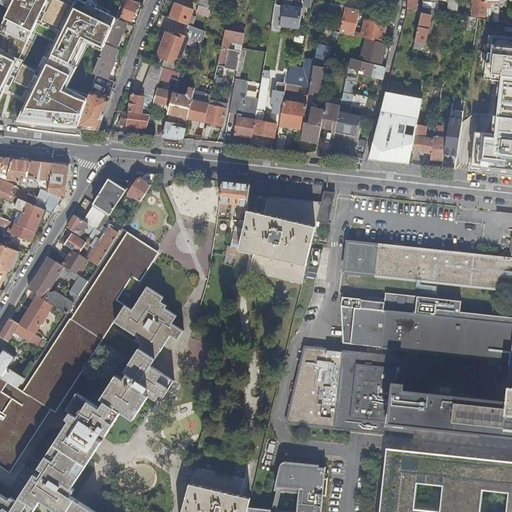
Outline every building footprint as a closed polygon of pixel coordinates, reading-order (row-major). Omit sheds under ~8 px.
[(0,0),(11,8),(0,28),(0,32),(29,46),(49,0),(0,0)] [(74,6),(60,0),(49,0),(29,46),(7,94),(25,103),(49,53),(74,6)] [(76,0),(74,6),(49,53),(78,66),(89,43),(103,50),(105,44),(116,19),(116,18),(78,0),(76,0)] [(128,0),(123,0),(117,16),(122,18),(128,0)] [(133,1),(130,0),(128,0),(122,18),(125,19),(132,22),(139,3),(133,1)] [(200,0),(199,4),(199,5),(211,9),(214,0),(200,0)] [(417,0),(407,0),(407,10),(422,13),(417,10),(417,0)] [(438,0),(422,0),(423,8),(435,10),(438,11),(438,0)] [(457,13),(457,0),(448,0),(448,12),(457,13)] [(487,17),(487,0),(472,0),(472,17),(487,17)] [(176,3),(170,18),(188,25),(193,10),(176,3)] [(211,9),(199,5),(197,12),(208,17),(211,9)] [(283,6),(275,5),(271,26),(299,30),(302,8),(284,5),(283,6)] [(345,8),(329,5),(327,14),(343,17),(345,8)] [(358,19),(359,11),(345,8),(343,17),(358,19)] [(431,16),(422,13),(416,41),(416,42),(425,44),(431,16)] [(499,22),(504,23),(511,24),(511,16),(499,14),(499,22)] [(343,17),(340,32),(355,36),(355,32),(357,27),(358,19),(343,17)] [(124,34),(128,23),(124,22),(116,19),(105,44),(117,48),(122,34),(124,34)] [(355,32),(355,36),(361,37),(367,39),(383,43),(387,27),(365,21),(362,34),(355,32)] [(205,32),(189,25),(185,36),(201,42),(205,32)] [(218,66),(224,67),(228,49),(229,42),(236,44),(242,45),(244,34),(225,30),(224,39),(218,66)] [(0,109),(7,94),(29,46),(0,32),(0,109)] [(176,41),(177,37),(167,33),(158,56),(164,58),(164,60),(168,62),(169,61),(173,62),(181,43),(176,41)] [(482,171),(511,174),(511,39),(494,37),(493,44),(489,44),(485,78),(502,80),(495,137),(486,135),(481,141),(479,164),(482,164),(482,171)] [(386,44),(383,43),(367,39),(361,58),(381,64),(386,44)] [(93,74),(109,80),(115,65),(112,64),(118,49),(117,48),(105,44),(103,50),(93,74)] [(328,50),(317,48),(315,60),(314,66),(325,67),(328,50)] [(224,68),(237,71),(241,52),(235,51),(228,49),(224,67),(224,68)] [(25,103),(17,121),(48,124),(78,128),(90,93),(90,91),(77,86),(70,83),(78,66),(49,53),(25,103)] [(287,84),(299,86),(310,88),(311,86),(314,66),(315,60),(306,59),(304,69),(289,67),(287,84)] [(364,75),(384,79),(387,67),(352,59),(350,68),(360,70),(365,72),(364,75)] [(163,67),(153,64),(140,96),(132,95),(130,112),(142,114),(145,96),(155,98),(158,88),(161,75),(163,67)] [(321,94),(325,67),(314,66),(311,86),(310,88),(309,94),(313,95),(314,92),(321,94)] [(180,73),(163,67),(161,75),(179,81),(180,73)] [(358,77),(360,70),(350,68),(348,67),(347,75),(358,77)] [(345,82),(356,85),(358,77),(347,75),(345,82)] [(257,110),(264,111),(269,79),(262,78),(257,109),(257,110)] [(239,109),(239,114),(243,115),(245,107),(249,82),(236,80),(231,108),(239,109)] [(273,114),(281,115),(284,100),(285,92),(287,84),(277,82),(276,91),(274,90),(272,101),(274,101),(273,114)] [(343,92),(354,95),(356,85),(345,82),(343,92)] [(299,86),(287,84),(285,92),(297,94),(299,86)] [(171,106),(169,114),(188,119),(193,100),(195,88),(190,87),(189,93),(185,95),(176,93),(174,92),(171,106)] [(155,98),(154,102),(171,106),(174,92),(158,88),(155,98)] [(342,99),(335,130),(357,135),(360,117),(353,115),(355,107),(360,108),(361,105),(366,106),(368,98),(354,95),(343,92),(342,99)] [(410,164),(413,150),(417,125),(422,98),(388,92),(371,159),(410,164)] [(78,128),(98,130),(110,100),(90,93),(78,128)] [(197,121),(205,123),(209,104),(211,95),(205,93),(203,102),(200,102),(198,111),(199,112),(197,121)] [(281,115),(280,125),(303,129),(305,122),(309,96),(303,95),(303,101),(295,99),(295,102),(284,100),(281,115)] [(322,127),(335,130),(342,99),(328,96),(325,110),(322,127)] [(193,100),(188,119),(197,121),(199,112),(198,111),(200,102),(193,100)] [(209,104),(205,123),(223,127),(227,109),(209,104)] [(243,118),(255,120),(257,111),(257,110),(257,109),(245,107),(243,115),(243,118)] [(303,129),(302,139),(318,143),(322,127),(325,110),(313,108),(310,123),(305,122),(303,129)] [(257,111),(255,120),(262,121),(264,112),(257,111)] [(122,125),(147,128),(151,115),(142,114),(130,112),(125,112),(122,125)] [(235,135),(252,138),(253,134),(255,120),(243,118),(243,115),(239,114),(238,115),(235,135)] [(253,134),(274,137),(276,124),(262,121),(255,120),(253,134)] [(167,121),(163,137),(184,139),(186,128),(184,128),(184,125),(167,121)] [(444,154),(457,155),(459,142),(459,141),(462,123),(449,122),(447,138),(444,154)] [(417,125),(413,150),(432,153),(436,128),(430,127),(429,134),(426,133),(427,126),(417,125)] [(432,153),(431,159),(443,159),(444,154),(447,138),(444,137),(445,128),(436,127),(436,128),(432,153)] [(278,135),(276,149),(285,150),(286,136),(278,135)] [(51,181),(49,193),(61,198),(65,199),(69,165),(7,158),(1,171),(9,174),(7,179),(27,182),(28,178),(37,179),(37,182),(41,182),(41,183),(42,184),(42,186),(44,187),(45,187),(46,183),(48,180),(48,181),(51,181)] [(158,174),(145,173),(140,177),(129,193),(141,200),(158,174)] [(13,185),(0,179),(0,190),(12,195),(19,198),(32,204),(35,205),(36,204),(38,198),(13,187),(13,185)] [(99,208),(89,224),(95,228),(100,231),(132,182),(109,180),(94,204),(99,208)] [(240,213),(247,213),(247,209),(248,205),(249,193),(250,184),(222,181),(219,201),(218,211),(225,212),(225,205),(228,204),(239,205),(241,207),(240,213)] [(37,182),(41,189),(42,189),(47,191),(44,187),(42,186),(42,184),(41,183),(41,182),(37,182)] [(44,206),(43,208),(45,209),(47,210),(53,212),(58,204),(61,198),(49,193),(47,191),(42,189),(41,189),(38,198),(36,204),(40,206),(42,202),(43,200),(48,202),(47,204),(46,207),(44,206)] [(0,195),(10,199),(12,195),(0,190),(0,195)] [(328,222),(335,193),(324,191),(318,220),(328,222)] [(321,201),(269,196),(264,213),(247,209),(246,221),(244,230),(239,246),(239,249),(254,253),(250,270),(301,283),(306,265),(308,256),(315,225),(321,201)] [(18,224),(36,231),(42,217),(45,209),(43,208),(35,205),(32,204),(19,198),(17,203),(16,206),(21,209),(19,212),(23,214),(18,224)] [(94,204),(83,221),(87,223),(89,224),(99,208),(94,204)] [(83,230),(87,223),(83,221),(75,215),(68,226),(78,232),(79,231),(80,230),(81,228),(83,230)] [(36,231),(18,224),(0,216),(0,224),(6,226),(7,224),(14,227),(13,229),(10,228),(9,231),(12,232),(12,233),(16,235),(32,241),(36,231)] [(90,260),(111,227),(109,226),(88,259),(90,260)] [(98,265),(121,230),(118,228),(117,230),(111,227),(90,260),(98,265)] [(91,244),(100,231),(95,228),(93,231),(89,228),(85,234),(89,237),(87,242),(91,244)] [(244,230),(239,228),(236,228),(235,241),(236,241),(236,246),(239,246),(244,230)] [(18,387),(0,375),(0,466),(10,473),(51,409),(56,413),(115,321),(126,305),(118,301),(133,277),(141,281),(158,253),(129,233),(24,392),(18,387)] [(80,254),(87,242),(73,233),(65,245),(73,249),(80,254)] [(511,511),(511,258),(347,240),(343,272),(453,284),(464,285),(461,318),(449,317),(341,305),(343,342),(511,360),(509,385),(507,400),(495,398),(403,389),(407,357),(305,346),(286,423),(412,436),(414,424),(511,435),(511,460),(386,447),(379,511),(511,511)] [(0,242),(0,266),(9,270),(11,271),(20,251),(0,242)] [(91,244),(87,242),(80,254),(83,256),(91,244)] [(76,273),(86,257),(83,256),(80,254),(73,249),(63,265),(76,273)] [(76,273),(63,265),(49,257),(29,289),(39,295),(53,304),(67,313),(88,280),(76,273)] [(0,287),(4,277),(6,277),(6,276),(9,270),(0,266),(0,287)] [(461,318),(464,285),(453,284),(449,317),(461,318)] [(0,511),(33,511),(40,501),(57,511),(95,511),(72,496),(75,490),(72,489),(122,412),(123,412),(134,419),(150,395),(157,399),(160,394),(164,397),(175,380),(152,365),(172,335),(179,339),(185,331),(173,323),(178,315),(166,307),(168,305),(163,301),(165,297),(149,287),(133,310),(126,305),(115,321),(139,337),(137,340),(142,343),(125,371),(128,373),(124,379),(117,374),(101,398),(105,400),(100,408),(77,393),(66,409),(70,412),(66,418),(69,420),(39,467),(45,471),(41,477),(35,473),(18,501),(11,497),(9,499),(0,493),(0,511)] [(46,315),(53,304),(39,295),(20,325),(34,334),(36,331),(41,324),(42,325),(48,316),(46,315)] [(38,346),(42,339),(41,338),(34,334),(20,325),(10,319),(0,335),(0,336),(8,342),(13,335),(14,332),(21,336),(38,346)] [(24,378),(7,368),(15,356),(3,349),(0,354),(0,375),(18,387),(24,378)] [(507,400),(509,385),(496,384),(495,398),(507,400)] [(248,506),(247,511),(320,511),(322,494),(325,494),(325,495),(326,496),(328,477),(327,477),(327,478),(324,477),(326,466),(325,466),(325,467),(318,467),(318,466),(314,465),(314,464),(286,461),(280,465),(274,490),(299,492),(297,511),(248,506)] [(247,511),(248,506),(250,499),(241,496),(245,480),(193,467),(182,511),(247,511)]
